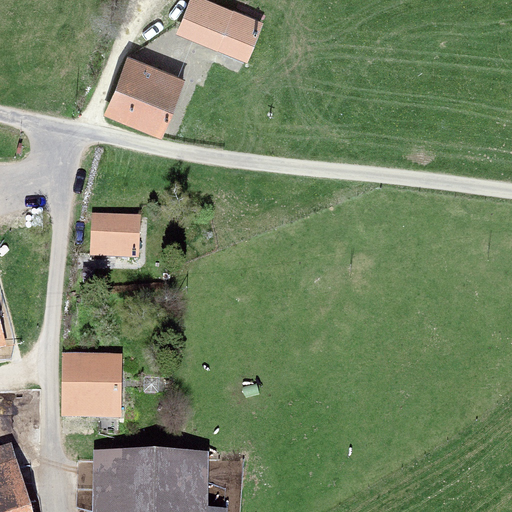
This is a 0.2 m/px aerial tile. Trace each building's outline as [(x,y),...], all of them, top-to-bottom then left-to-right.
[(242,65),(259,22),(204,0),(187,0),(173,37),(242,65)] [(158,135),(182,76),(126,54),(102,112),(158,135)] [(137,260),(139,217),(90,215),(88,258),(137,260)] [(60,422),(121,423),(122,359),(61,358),(60,422)] [(0,511),(24,511),(8,450),(0,452),(0,511)] [(203,511),(205,460),(89,456),(86,511),(203,511)]
